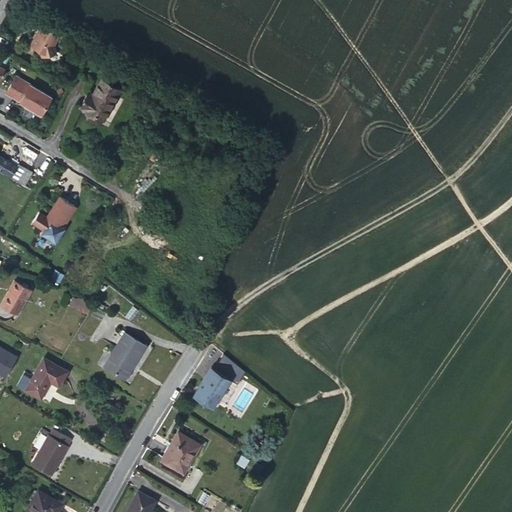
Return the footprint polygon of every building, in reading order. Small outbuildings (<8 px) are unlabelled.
[(44,23),(38,34),(41,36),(47,25),(44,23)] [(41,36),(38,34),(31,45),(39,49),(42,57),(58,52),(56,44),(62,34),(47,25),(41,36)] [(51,95),(15,75),(6,92),(20,100),(26,103),(42,112),(51,95)] [(89,95),(83,106),(103,118),(120,88),(102,77),(93,93),(91,96),(89,95)] [(80,104),(83,106),(89,95),(91,96),(93,93),(88,90),(80,104)] [(42,112),(26,103),(25,106),(40,114),(42,112)] [(0,168),(25,184),(33,171),(19,162),(17,164),(0,153),(0,168)] [(73,203),(59,194),(46,215),(38,210),(31,220),(43,228),(41,231),(55,240),(64,226),(60,224),(63,220),(73,203)] [(75,205),(73,203),(63,220),(65,222),(75,205)] [(16,279),(2,302),(19,312),(32,289),(16,279)] [(89,311),(94,303),(78,297),(78,298),(73,297),(70,304),(88,312),(89,311)] [(126,331),(105,364),(125,377),(126,375),(128,376),(129,375),(133,370),(133,368),(131,367),(147,344),(126,331)] [(0,371),(6,375),(18,355),(0,344),(0,371)] [(26,388),(41,397),(51,381),(59,385),(69,369),(45,356),(26,388)] [(213,403),(225,385),(230,376),(212,365),(199,385),(202,388),(198,394),(213,403)] [(228,387),(225,385),(213,403),(217,406),(228,387)] [(53,427),(33,461),(52,473),(73,438),(53,427)] [(162,455),(184,467),(198,443),(179,432),(171,445),(169,444),(162,455)] [(53,511),(55,509),(59,511),(64,502),(38,488),(24,511),(53,511)] [(125,511),(149,511),(157,499),(138,489),(125,511)]
